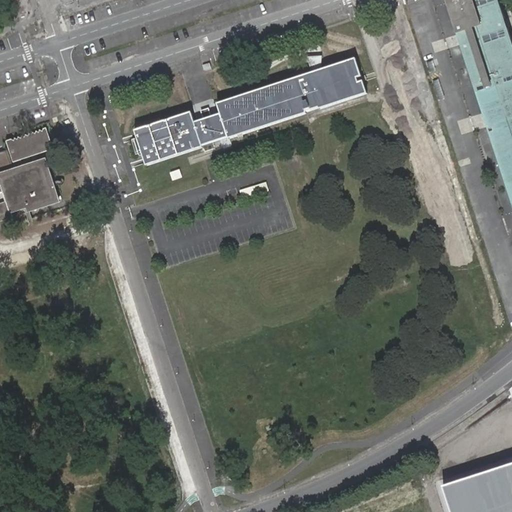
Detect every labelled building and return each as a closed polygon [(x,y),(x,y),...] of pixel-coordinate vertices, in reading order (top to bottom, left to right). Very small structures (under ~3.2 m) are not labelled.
[(484,112),(484,113),(487,112),(489,119),(491,126),(488,127),(489,130),(490,133),(491,135),(491,136),(494,145),(495,149),(501,166),(503,172),(511,198),(511,200),(511,38),(509,30),(507,31),(505,25),(503,20),(506,19),(498,0),(448,0),(460,34),(462,33),(463,39),(466,46),(463,46),(476,89),(484,112)] [(160,120),(137,127),(133,128),(135,133),(136,138),(139,147),(142,156),(144,163),(146,167),(215,145),(219,143),(226,141),(234,138),(248,134),(322,110),(369,95),(361,71),(356,57),(319,69),(309,73),(236,95),(216,101),(219,111),(210,114),(209,111),(205,113),(201,114),(202,117),(192,120),(189,110),(160,120)] [(433,61),(425,63),(428,74),(436,72),(433,61)] [(469,78),(463,80),(473,114),(479,112),(469,78)] [(445,99),(439,79),(429,82),(434,102),(445,99)] [(136,122),(137,127),(160,120),(158,115),(136,122)] [(5,168),(0,169),(0,219),(12,216),(10,211),(28,206),(30,210),(59,200),(50,174),(45,158),(23,165),(20,158),(53,148),(49,135),(46,126),(5,140),(15,168),(12,169),(11,166),(5,168)] [(0,169),(5,168),(11,166),(6,150),(0,152),(0,169)] [(266,183),(253,186),(256,196),(263,193),(268,191),(266,183)] [(511,511),(511,464),(443,487),(450,511),(511,511)]
